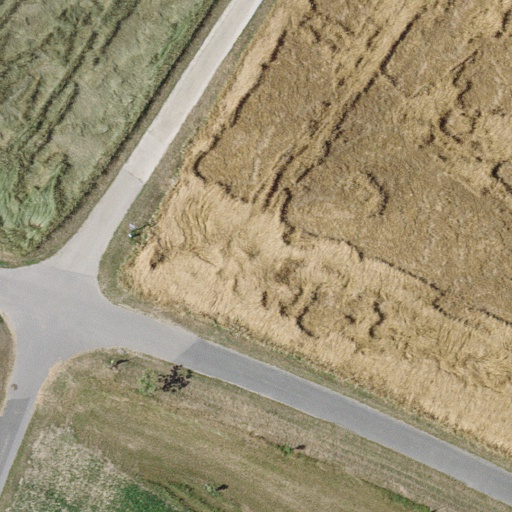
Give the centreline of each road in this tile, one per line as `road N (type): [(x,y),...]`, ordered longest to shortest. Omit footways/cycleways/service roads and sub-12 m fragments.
road 1 (unclassified): [(511,488),(253,373),(0,286)]
road 2 (track): [(0,456),(75,270),(247,0)]
